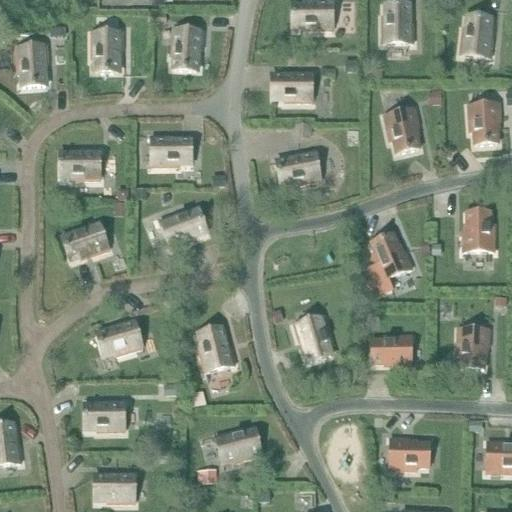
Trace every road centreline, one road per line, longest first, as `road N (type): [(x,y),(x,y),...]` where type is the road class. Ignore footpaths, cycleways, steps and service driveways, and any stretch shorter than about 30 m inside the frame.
road 1 (residential): [(31,354),(28,158),(37,135),(90,111),(229,112)]
road 2 (residential): [(511,179),(448,184),(246,234)]
road 3 (residential): [(31,354),(63,322),(111,293),(250,272)]
road 4 (residential): [(511,411),(324,412),(295,426)]
road 5 (residential): [(250,272),(272,392),(295,426)]
road 6 (residential): [(229,112),(246,234)]
road 7 (residential): [(59,511),(38,391)]
